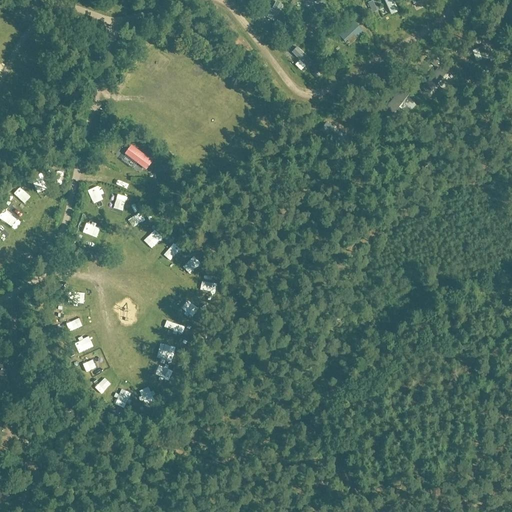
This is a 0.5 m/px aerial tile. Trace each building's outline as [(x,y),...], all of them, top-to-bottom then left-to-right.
[(317,69),(304,55),(298,60),(311,74),(317,69)] [(30,71),(40,71),(40,61),(30,61),(30,71)] [(294,69),(297,75),(303,71),(299,66),(294,69)] [(327,121),(320,131),(349,152),(356,143),(327,121)] [(133,168),(138,163),(147,169),(153,161),(132,146),(126,154),(127,155),(122,160),(133,168)] [(179,271),(200,284),(205,275),(184,263),(179,271)] [(5,483),(0,484),(0,499),(9,497),(5,483)]
